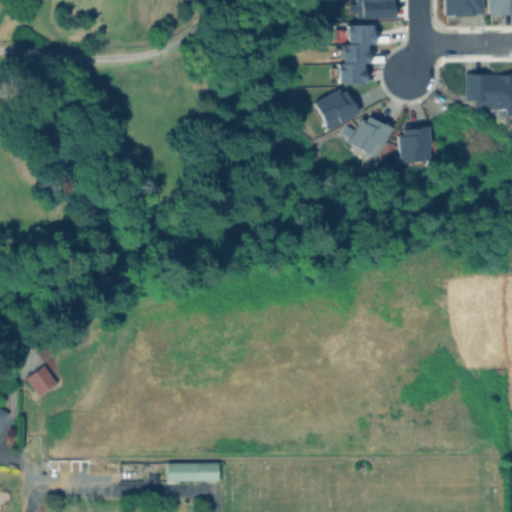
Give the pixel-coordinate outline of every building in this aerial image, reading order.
[(390,16),(390,0),(352,0),(352,2),(346,2),(346,17),(390,16)] [(439,0),(440,14),(478,13),(478,0),(439,0)] [(511,0),(483,0),(484,13),(511,12),(511,0)] [(366,43),(340,43),(340,42),(346,42),(346,23),(371,23),(371,28),(372,28),(372,31),(374,31),(374,40),(373,40),(373,42),(366,42),(366,43)] [(366,43),(366,44),(365,44),(365,47),(367,47),(367,50),(368,50),(369,53),(369,58),(369,62),(362,62),(325,63),(325,62),(341,61),(341,56),(332,56),(331,46),(340,46),(340,43),(366,43)] [(362,62),(362,66),(363,66),(363,70),(365,70),(365,82),(337,82),(337,80),(333,80),(333,76),(328,76),(328,72),(325,72),(325,63),(362,62)] [(511,73),(461,73),(461,99),(471,99),(471,107),(497,107),(497,114),(511,114),(511,73)] [(309,101),(324,128),(354,112),(341,89),(335,92),(333,88),(309,101)] [(388,123),(365,113),(361,121),(355,118),(343,143),(373,157),(388,123)] [(395,161),(426,160),(425,126),(395,127),(395,161)] [(55,381),(36,394),(23,377),(42,363),(55,381)] [(216,461),(216,479),(166,479),(165,461),(216,461)]
